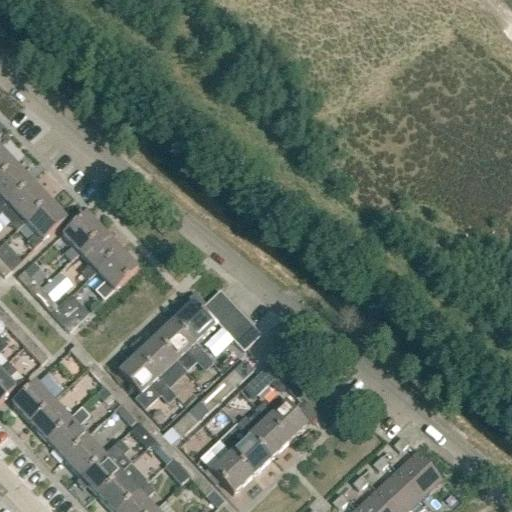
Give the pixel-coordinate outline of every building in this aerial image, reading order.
[(0,183),(15,169),(0,153),(0,183)] [(0,217),(32,188),(15,169),(0,183),(0,201),(0,202),(0,201),(0,217)] [(25,228),(49,206),(32,188),(0,217),(0,218),(15,235),(24,227),(25,228)] [(49,206),(25,228),(35,239),(27,247),(34,254),(42,246),(42,247),(66,224),(49,206)] [(79,259),(102,237),(85,219),(62,241),(72,252),(64,260),(71,267),(79,259)] [(96,277),(119,255),(102,237),(79,259),(89,270),(81,277),(88,285),(96,277)] [(119,255),(96,277),(105,287),(95,296),(103,304),(113,295),(113,296),(137,274),(119,255)] [(18,282),(30,295),(37,289),(36,288),(44,281),(32,268),(18,282)] [(47,313),(54,307),(41,294),(35,300),(47,313)] [(211,321),(228,305),(220,296),(202,312),(211,321)] [(219,330),(236,314),(228,305),(211,321),(219,330)] [(173,326),(195,349),(205,340),(213,348),(221,341),(213,332),(191,308),(173,326)] [(64,331),(70,325),(58,312),(52,318),(64,331)] [(0,325),(7,333),(14,327),(2,314),(0,315),(0,325)] [(227,339),(244,323),(236,314),(219,330),(227,339)] [(235,348),(253,332),(244,323),(227,339),(235,348)] [(214,369),(195,349),(173,326),(155,343),(177,366),(187,356),(206,376),(214,369)] [(24,351),(31,345),(18,331),(11,338),(24,351)] [(253,332),(235,348),(243,357),(261,340),(253,332)] [(155,343),(136,360),(158,383),(177,366),(155,343)] [(41,369),(48,363),(35,350),(29,356),(41,369)] [(87,375),(93,369),(81,355),(74,362),(87,375)] [(169,394),(158,383),(136,360),(118,377),(140,400),(151,390),(169,409),(177,403),(169,394)] [(235,373),(244,383),(253,375),(244,365),(235,373)] [(0,372),(0,407),(16,393),(6,382),(13,376),(5,368),(0,372)] [(269,368),(243,392),(251,401),(257,396),(258,398),(265,391),(270,396),(278,389),(283,395),(289,389),(269,368)] [(235,392),(244,383),(235,373),(226,382),(235,392)] [(104,393),(110,387),(98,374),(92,380),(104,393)] [(226,400),(235,392),(226,382),(217,390),(226,400)] [(29,428),(53,406),(35,387),(12,409),(29,428)] [(217,408),(226,400),(217,390),(208,399),(217,408)] [(121,411),(128,405),(115,392),(108,398),(121,411)] [(208,417),(217,408),(208,399),(198,407),(208,417)] [(264,407),(255,415),(265,425),(287,448),(306,431),(278,401),(267,411),(264,407)] [(46,446),(70,424),(53,406),(29,428),(46,446)] [(199,425),(208,417),(198,407),(189,416),(199,425)] [(138,429),(144,423),(132,410),(126,416),(138,429)] [(70,424),(46,446),(63,464),(87,442),(77,432),(89,421),(82,413),(70,424)] [(190,434),(199,425),(189,416),(180,424),(190,434)] [(265,425),(256,433),(245,422),(236,430),(247,442),(269,465),(287,448),(265,425)] [(180,442),(190,434),(180,424),(171,433),(180,442)] [(154,447),(161,441),(149,428),(142,434),(154,447)] [(218,447),(229,459),(251,482),(269,465),(247,442),(237,452),(226,440),(218,447)] [(104,461),(102,459),(87,442),(63,464),(80,483),(104,461)] [(399,457),(407,449),(401,443),(392,451),(399,457)] [(97,501),(131,469),(122,459),(127,454),(118,444),(102,459),(104,461),(80,483),(97,501)] [(170,464),(172,466),(179,459),(166,446),(159,452),(170,464)] [(233,499),(251,482),(229,459),(219,468),(208,456),(200,464),(211,476),(233,499)] [(394,477),(419,505),(440,485),(415,458),(394,477)] [(378,477),(387,468),(381,462),(372,470),(378,477)] [(176,470),(172,466),(170,464),(162,471),(179,489),(187,482),(189,483),(195,477),(183,464),(176,470)] [(107,511),(121,511),(147,488),(145,486),(146,485),(131,469),(97,501),(107,511)] [(387,511),(411,511),(419,505),(394,477),(373,497),(387,511)] [(357,496),(366,488),(360,481),(351,489),(357,496)] [(206,502),(212,496),(200,482),(193,488),(206,502)] [(151,511),(143,503),(153,494),(147,488),(121,511),(151,511)] [(387,511),(373,497),(356,511),(387,511)] [(334,511),(339,511),(346,506),(340,499),(331,508),(334,511)]
